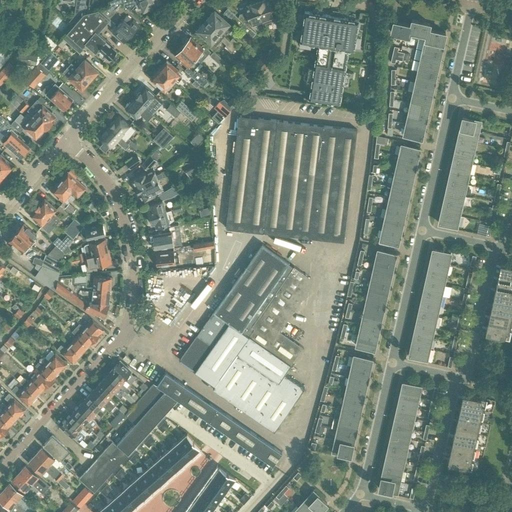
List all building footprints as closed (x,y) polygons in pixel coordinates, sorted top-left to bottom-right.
[(86,0),(76,0),(74,14),(81,15),(83,13),(85,12),(86,5),(86,0)] [(111,5),(115,12),(122,4),(122,3),(121,3),(120,0),(115,0),(110,1),(111,5)] [(133,0),(127,2),(121,3),(122,3),(130,11),(136,4),(133,0)] [(160,2),(158,0),(133,0),(136,4),(141,2),(144,9),(149,7),(150,11),(158,8),(157,4),(160,2)] [(258,0),(257,1),(263,18),(265,23),(272,21),(270,16),(275,14),(275,13),(280,11),(276,0),(258,0)] [(251,28),(250,28),(249,27),(252,23),(251,22),(263,18),(257,1),(247,4),(248,7),(246,8),(247,11),(240,14),(240,16),(235,22),(253,38),(257,33),(251,28)] [(73,25),(67,32),(84,48),(93,56),(98,50),(102,53),(104,55),(105,55),(109,58),(111,56),(116,51),(114,49),(112,47),(113,46),(102,37),(102,36),(97,32),(112,16),(115,12),(111,5),(85,12),(83,13),(81,15),(78,18),(77,17),(75,15),(69,21),(73,25)] [(232,19),(236,15),(227,8),(224,12),(232,19)] [(334,15),(305,10),(300,40),(318,43),(309,99),(340,104),(349,48),(354,48),(359,19),(340,16),(341,13),(334,13),(334,15)] [(224,36),(232,27),(214,11),(206,20),(224,36)] [(125,42),(139,26),(127,15),(113,31),(125,42)] [(430,23),(430,20),(410,16),(409,21),(394,18),(391,32),(397,33),(408,36),(409,36),(410,31),(426,34),(426,37),(443,41),(446,32),(446,29),(429,26),(430,23)] [(224,36),(206,20),(197,30),(215,46),(221,40),(227,45),(225,46),(232,52),(237,47),(235,46),(229,41),(224,36)] [(67,32),(62,38),(67,42),(80,53),(84,48),(67,32)] [(407,40),(408,36),(397,33),(395,41),(399,42),(400,38),(407,40)] [(53,48),(56,44),(45,34),(40,61),(41,62),(50,52),(53,48)] [(198,60),(206,51),(190,37),(182,46),(184,47),(198,60)] [(423,48),(441,52),(443,41),(426,37),(423,48)] [(0,67),(10,56),(0,46),(0,67)] [(198,60),(184,47),(182,46),(174,55),(188,67),(185,70),(196,80),(200,84),(203,86),(208,81),(196,70),(195,71),(193,70),(201,62),(198,60)] [(279,55),(281,46),(274,49),(268,52),(274,58),(279,55)] [(392,54),(403,56),(404,53),(397,51),(398,47),(394,46),(392,54)] [(439,63),(441,52),(423,48),(421,59),(439,63)] [(15,74),(28,76),(36,66),(38,53),(19,51),(17,63),(15,74)] [(225,61),(214,51),(210,56),(221,65),(225,61)] [(257,62),(265,70),(274,58),(266,51),(257,62)] [(49,69),(58,58),(50,52),(41,62),(49,69)] [(402,60),(403,56),(392,54),(391,62),(395,63),(396,59),(402,60)] [(76,68),(90,79),(98,70),(84,59),(77,67),(76,68)] [(418,70),(436,74),(439,63),(421,59),(418,70)] [(180,88),(187,81),(182,77),(179,74),(180,73),(167,61),(159,70),(172,82),(180,88)] [(8,63),(0,72),(0,85),(15,69),(8,63)] [(82,88),(90,79),(76,68),(77,67),(72,63),(63,72),(69,77),(82,88)] [(33,87),(45,74),(38,68),(40,66),(38,64),(36,66),(28,76),(25,79),(33,87)] [(170,85),(172,82),(159,70),(152,78),(165,90),(166,89),(169,91),(173,87),(170,85)] [(434,85),(436,74),(418,70),(416,81),(434,85)] [(247,79),(252,83),(256,78),(251,74),(247,79)] [(413,91),(431,95),(434,85),(416,81),(413,91)] [(45,94),(63,109),(64,108),(66,108),(69,105),(69,103),(72,99),(55,83),(45,94)] [(152,112),(162,101),(145,87),(136,98),(146,107),(152,112)] [(429,106),(431,95),(413,91),(411,102),(429,106)] [(228,103),(233,107),(240,98),(236,95),(228,103)] [(46,101),(41,96),(38,99),(37,99),(27,110),(32,115),(46,127),(47,128),(54,119),(53,119),(56,116),(42,104),(46,101)] [(147,120),(153,113),(152,112),(146,107),(136,98),(126,108),(136,117),(140,114),(147,120)] [(22,112),(25,108),(20,104),(15,99),(11,102),(17,107),(22,112)] [(20,104),(25,108),(29,104),(24,100),(20,104)] [(181,101),(176,107),(191,121),(197,114),(181,101)] [(219,101),(214,107),(224,116),(230,110),(219,101)] [(408,113),(426,117),(429,106),(411,102),(408,113)] [(164,111),(173,119),(179,113),(170,104),(164,111)] [(218,123),(224,117),(216,109),(210,116),(218,123)] [(24,127),(36,138),(44,129),(45,130),(47,128),(46,127),(32,115),(31,117),(27,113),(24,117),(20,113),(11,124),(15,128),(20,132),(24,127)] [(424,128),(426,117),(408,113),(406,124),(424,128)] [(11,124),(0,114),(0,131),(5,135),(9,130),(11,132),(15,128),(11,124)] [(276,119),(239,115),(226,227),(263,232),(263,233),(264,233),(264,231),(344,241),(357,129),(277,120),(277,118),(276,119)] [(124,139),(126,137),(129,133),(125,130),(130,125),(119,116),(109,127),(120,136),(124,139)] [(460,127),(478,131),(481,120),(463,116),(460,127)] [(422,139),(424,128),(406,124),(404,134),(422,139)] [(109,127),(100,137),(104,141),(99,147),(105,152),(116,140),(124,148),(128,144),(124,139),(120,136),(109,127)] [(163,127),(153,139),(163,148),(173,136),(163,127)] [(476,142),(478,131),(460,127),(458,138),(476,142)] [(21,157),(29,147),(16,136),(7,145),(21,157)] [(455,148),(473,152),(476,142),(458,138),(455,148)] [(136,150),(139,147),(132,140),(129,143),(136,150)] [(399,155),(417,159),(419,148),(401,144),(399,155)] [(471,163),(473,152),(455,148),(453,159),(471,163)] [(0,170),(5,175),(13,165),(0,153),(0,170)] [(148,170),(157,160),(150,154),(142,164),(148,170)] [(126,162),(130,168),(141,161),(137,155),(126,162)] [(415,170),(417,159),(399,155),(397,165),(415,170)] [(451,169),(469,173),(471,163),(453,159),(451,169)] [(196,164),(186,170),(189,175),(199,170),(196,164)] [(394,176),(412,180),(415,170),(397,165),(394,176)] [(157,175),(154,169),(132,179),(137,190),(153,182),(159,179),(163,177),(161,173),(157,175)] [(466,184),(469,173),(451,169),(448,180),(466,184)] [(78,197),(86,188),(68,172),(59,181),(72,192),(78,197)] [(410,191),(412,180),(394,176),(392,187),(410,191)] [(137,190),(143,200),(164,190),(159,179),(153,182),(137,190)] [(446,190),(464,194),(466,184),(448,180),(446,190)] [(63,202),(72,192),(59,181),(51,191),(63,202)] [(171,197),(179,193),(175,186),(159,195),(161,198),(169,196),(170,196),(171,197)] [(389,197),(407,201),(410,191),(392,187),(389,197)] [(462,205),(464,194),(446,190),(443,201),(462,205)] [(405,212),(407,201),(389,197),(387,208),(405,212)] [(38,207),(56,223),(61,228),(64,224),(59,220),(60,219),(53,213),(56,209),(45,199),(38,207)] [(150,216),(166,211),(163,199),(150,203),(151,207),(147,208),(150,216)] [(95,211),(97,209),(92,201),(88,206),(91,208),(95,211)] [(441,212),(459,216),(462,205),(443,201),(441,212)] [(64,209),(71,215),(76,209),(69,203),(64,209)] [(65,217),(68,213),(60,205),(56,209),(65,217)] [(30,215),(41,225),(49,232),(54,226),(56,223),(38,207),(30,215)] [(385,219),(403,223),(405,212),(387,208),(385,219)] [(174,220),(171,210),(166,211),(150,216),(151,223),(155,222),(157,226),(169,222),(174,220)] [(457,227),(459,216),(441,212),(439,223),(457,227)] [(75,218),(71,222),(80,230),(84,226),(75,218)] [(400,233),(403,223),(385,219),(382,229),(400,233)] [(15,233),(30,246),(36,240),(34,238),(37,235),(24,223),(20,227),(18,227),(16,230),(16,231),(15,233)] [(105,234),(103,224),(85,228),(84,226),(80,230),(83,240),(105,234)] [(398,244),(400,233),(382,229),(380,240),(398,244)] [(173,239),(172,232),(153,235),(155,248),(173,245),(173,248),(180,247),(179,238),(173,239)] [(25,252),(30,246),(15,233),(14,234),(12,234),(10,236),(11,238),(7,242),(20,254),(23,250),(25,252)] [(63,251),(63,250),(67,246),(58,237),(53,242),(63,251)] [(86,256),(92,254),(109,250),(106,238),(89,242),(89,243),(85,244),(84,246),(84,247),(86,256)] [(214,240),(193,244),(195,250),(206,248),(207,250),(212,249),(212,247),(215,247),(214,240)] [(187,350),(180,360),(215,384),(237,352),(279,381),(285,372),(303,347),(280,331),(309,289),(310,278),(294,266),(293,268),(289,264),(290,263),(262,244),(187,350)] [(430,260),(448,264),(451,253),(433,249),(430,260)] [(92,254),(95,266),(112,262),(109,250),(92,254)] [(375,260),(393,264),(396,254),(378,250),(375,260)] [(175,255),(174,251),(156,253),(157,265),(176,264),(180,263),(179,255),(175,255)] [(62,260),(63,255),(58,254),(52,252),(50,256),(58,260),(62,260)] [(45,254),(41,265),(59,271),(62,260),(58,260),(50,256),(45,254)] [(391,275),(393,264),(375,260),(373,271),(391,275)] [(446,274),(448,264),(430,260),(428,270),(446,274)] [(55,290),(56,287),(57,279),(58,275),(59,271),(41,265),(36,263),(35,267),(39,270),(35,275),(55,290)] [(498,274),(511,277),(511,265),(501,263),(498,274)] [(425,281),(443,285),(446,274),(428,270),(425,281)] [(370,282),(388,286),(391,275),(373,271),(370,282)] [(57,279),(56,287),(86,308),(104,317),(111,303),(109,302),(110,290),(93,288),(86,287),(87,280),(90,281),(90,273),(87,273),(87,275),(75,276),(75,274),(58,275),(57,279)] [(511,289),(511,277),(498,274),(496,286),(511,289)] [(93,288),(110,290),(112,277),(95,276),(93,287),(93,288)] [(441,295),(443,285),(425,281),(423,291),(441,295)] [(386,296),(388,286),(370,282),(368,292),(386,296)] [(511,301),(511,289),(496,286),(493,297),(511,301)] [(421,302),(439,306),(441,295),(423,291),(421,302)] [(366,303),(384,307),(386,296),(368,292),(366,303)] [(511,313),(511,301),(493,297),(490,309),(511,313)] [(436,317),(439,306),(421,302),(418,312),(436,317)] [(381,318),(384,307),(366,303),(363,313),(381,318)] [(37,307),(34,311),(38,315),(42,311),(37,307)] [(511,326),(511,325),(511,313),(490,309),(488,321),(511,326)] [(416,323),(434,327),(436,317),(418,312),(416,323)] [(361,324),(379,328),(381,318),(363,313),(361,324)] [(84,327),(97,338),(102,332),(104,329),(92,318),(84,327)] [(509,338),(511,326),(488,321),(485,332),(509,338)] [(7,331),(11,327),(6,323),(2,327),(7,331)] [(97,338),(84,327),(80,323),(72,331),(76,335),(77,335),(89,346),(91,344),(97,338)] [(432,338),(434,327),(416,323),(414,334),(432,338)] [(376,339),(379,328),(361,324),(358,335),(376,339)] [(411,344),(429,348),(432,338),(414,334),(411,344)] [(81,354),(89,346),(77,335),(76,335),(69,344),(81,354)] [(374,349),(376,339),(358,335),(356,345),(374,349)] [(81,354),(69,344),(65,348),(61,344),(57,348),(61,352),(73,363),(81,354)] [(427,359),(429,348),(411,344),(409,355),(427,359)] [(237,352),(215,384),(213,387),(274,429),(279,422),(279,423),(282,419),(277,415),(279,412),(284,415),(305,386),(285,372),(279,381),(237,352)] [(48,361),(60,371),(67,363),(56,353),(48,361)] [(126,355),(123,358),(128,363),(131,359),(126,355)] [(354,355),(351,366),(369,370),(372,359),(354,355)] [(38,362),(35,365),(40,370),(40,369),(53,380),(56,377),(55,376),(60,371),(48,361),(43,366),(38,362)] [(113,369),(124,379),(127,375),(133,381),(136,378),(126,369),(127,368),(119,362),(113,369)] [(367,380),(369,370),(351,366),(349,376),(367,380)] [(32,370),(29,374),(33,378),(45,389),(53,380),(40,369),(40,370),(36,374),(32,370)] [(121,382),(124,379),(113,369),(108,374),(111,378),(110,379),(114,382),(115,381),(128,393),(130,390),(127,387),(121,382)] [(157,384),(178,399),(280,469),(288,457),(166,371),(157,384)] [(114,382),(110,379),(111,378),(108,374),(102,381),(112,391),(120,398),(123,395),(125,396),(128,393),(115,381),(114,382)] [(347,387),(365,391),(367,380),(349,376),(347,387)] [(29,382),(24,378),(20,382),(25,387),(25,386),(36,397),(44,388),(45,389),(33,378),(29,382)] [(109,394),(112,391),(102,381),(97,387),(100,390),(99,392),(102,395),(103,394),(115,405),(118,402),(109,394)] [(400,393),(418,397),(421,386),(403,382),(400,393)] [(165,391),(153,383),(126,414),(135,423),(117,444),(128,455),(178,400),(165,391)] [(25,386),(25,387),(22,390),(16,385),(12,390),(29,405),(36,397),(25,386)] [(102,395),(99,392),(100,390),(97,387),(90,393),(101,403),(104,400),(110,406),(113,408),(115,405),(103,394),(102,395)] [(362,402),(365,391),(347,387),(344,398),(362,402)] [(131,396),(135,401),(139,397),(134,392),(131,396)] [(18,417),(26,408),(14,398),(9,393),(4,398),(10,403),(6,406),(18,417)] [(98,407),(101,403),(90,393),(85,399),(89,403),(87,404),(91,407),(92,406),(101,415),(104,412),(98,407)] [(416,407),(418,397),(400,393),(398,403),(416,407)] [(460,405),(484,410),(487,399),(463,393),(460,405)] [(342,408),(360,412),(362,402),(344,398),(342,408)] [(98,418),(101,415),(92,406),(91,407),(87,404),(89,403),(85,399),(79,406),(90,416),(92,413),(98,418)] [(395,414),(413,418),(416,407),(398,403),(395,414)] [(122,411),(124,413),(127,409),(123,405),(119,409),(122,411)] [(482,422),(484,410),(460,405),(458,417),(482,422)] [(0,413),(0,415),(11,426),(12,425),(11,424),(18,417),(6,406),(0,413)] [(97,423),(89,416),(90,416),(79,406),(74,412),(77,415),(76,416),(80,420),(80,419),(90,428),(92,430),(95,427),(94,426),(97,423)] [(357,423),(360,412),(342,408),(339,419),(357,423)] [(120,421),(125,414),(124,413),(122,411),(116,417),(120,421)] [(80,420),(76,416),(77,415),(74,412),(67,419),(78,429),(81,425),(90,433),(92,430),(90,428),(80,419),(80,420)] [(411,428),(413,418),(395,414),(393,424),(411,428)] [(0,430),(4,434),(11,426),(0,415),(0,430)] [(120,421),(116,417),(110,423),(112,425),(114,427),(120,421)] [(479,434),(482,422),(458,417),(455,428),(479,434)] [(69,432),(78,440),(79,441),(85,435),(78,429),(67,419),(61,426),(68,432),(69,432)] [(337,430),(355,434),(357,423),(339,419),(337,430)] [(108,430),(112,425),(110,423),(108,421),(104,425),(108,430)] [(164,421),(161,424),(166,429),(169,425),(164,421)] [(161,424),(157,428),(162,432),(166,429),(161,424)] [(391,435),(409,439),(411,428),(393,424),(391,435)] [(476,445),(479,434),(455,428),(452,440),(476,445)] [(98,435),(101,438),(104,434),(100,430),(96,434),(98,435)] [(337,430),(335,440),(353,444),(355,434),(337,430)] [(186,433),(178,440),(190,455),(199,447),(186,433)] [(62,461),(71,451),(67,448),(52,435),(45,444),(59,457),(59,458),(62,461)] [(98,435),(92,441),(95,444),(101,438),(98,435)] [(151,435),(148,438),(153,443),(156,439),(151,435)] [(406,449),(409,439),(391,435),(388,445),(406,449)] [(148,438),(145,442),(150,447),(153,443),(148,438)] [(91,448),(95,444),(92,441),(91,440),(85,447),(91,448)] [(178,440),(170,447),(182,462),(190,455),(178,440)] [(335,440),(332,451),(350,455),(353,444),(335,440)] [(474,457),(476,445),(452,440),(450,451),(474,457)] [(128,455),(117,444),(116,444),(113,441),(79,478),(94,492),(128,455)] [(386,456),(404,460),(406,449),(388,445),(386,456)] [(61,478),(62,478),(65,475),(57,468),(62,462),(56,457),(55,459),(42,447),(35,454),(61,478)] [(170,447),(162,454),(174,469),(182,462),(170,447)] [(471,469),(471,468),(474,457),(450,451),(447,463),(471,469)] [(61,478),(35,454),(28,461),(42,473),(45,469),(54,477),(59,481),(66,488),(69,484),(62,478),(61,478)] [(162,454),(154,462),(166,476),(174,469),(162,454)] [(402,471),(404,460),(386,456),(384,466),(402,471)] [(154,462),(146,469),(158,483),(166,476),(154,462)] [(49,485),(26,464),(19,472),(38,489),(39,490),(42,493),(49,485)] [(219,466),(213,475),(228,486),(235,477),(219,466)] [(381,477),(399,481),(402,471),(384,466),(381,477)] [(122,467),(118,471),(123,475),(127,472),(122,467)] [(146,469),(138,476),(150,490),(158,483),(146,469)] [(118,471),(115,475),(120,479),(123,475),(118,471)] [(36,493),(39,490),(38,489),(19,472),(12,479),(26,491),(27,493),(36,493)] [(296,480),(301,475),(298,472),(293,477),(296,480)] [(213,475),(206,484),(222,495),(228,486),(213,475)] [(138,476),(130,483),(142,497),(150,490),(138,476)] [(397,492),(399,481),(381,477),(379,488),(397,492)] [(23,494),(10,482),(3,489),(22,507),(26,510),(28,511),(31,507),(20,497),(23,494)] [(130,483),(122,490),(134,504),(142,497),(130,483)] [(107,484),(104,487),(109,492),(112,488),(107,484)] [(206,484),(200,492),(216,503),(222,495),(206,484)] [(281,491),(284,493),(289,488),(286,485),(281,491)] [(78,494),(86,501),(93,494),(85,486),(78,494)] [(104,487),(101,491),(106,495),(109,492),(104,487)] [(3,489),(0,492),(0,500),(10,509),(13,511),(24,511),(26,510),(22,507),(3,489)] [(122,490),(114,497),(126,511),(134,504),(122,490)] [(306,498),(320,511),(327,503),(313,490),(306,498)] [(279,499),(284,493),(281,491),(276,496),(279,499)] [(200,492),(194,501),(209,511),(216,503),(200,492)] [(246,493),(243,496),(248,501),(251,497),(246,493)] [(243,496),(240,500),(245,504),(248,501),(243,496)] [(114,497),(106,504),(112,511),(125,511),(126,511),(114,497)] [(299,506),(304,511),(318,511),(320,511),(306,498),(299,506)] [(209,511),(194,501),(188,510),(191,511),(209,511)] [(274,504),(271,501),(266,507),(269,509),(274,504)] [(62,511),(63,511),(75,511),(78,509),(70,502),(62,511)] [(90,502),(87,506),(92,510),(95,507),(90,502)]
